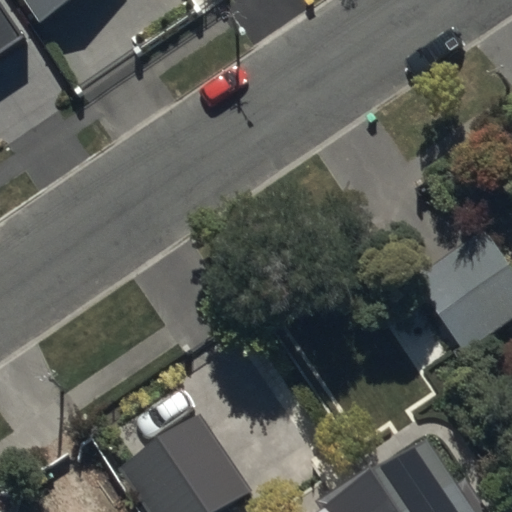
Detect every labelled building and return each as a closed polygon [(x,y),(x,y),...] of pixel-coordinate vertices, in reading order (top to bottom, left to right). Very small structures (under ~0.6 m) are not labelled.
[(19,0),(44,35),(96,0),(19,0)] [(0,49),(22,34),(0,1),(0,49)] [(511,328),(511,272),(488,236),(422,279),(471,355),(511,328)] [(239,511),(256,500),(205,427),(136,476),(161,511),(239,511)] [(462,511),(440,477),(386,511),(462,511)]
